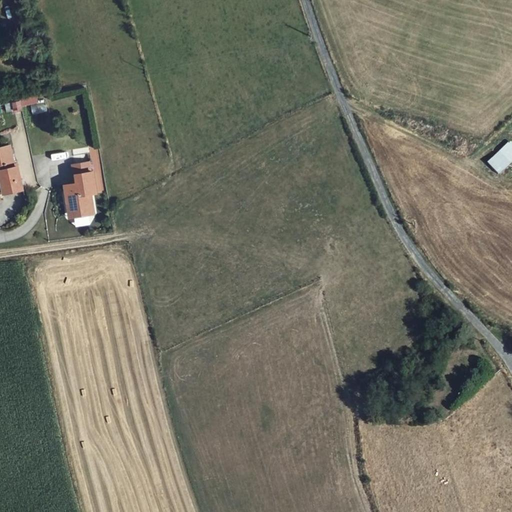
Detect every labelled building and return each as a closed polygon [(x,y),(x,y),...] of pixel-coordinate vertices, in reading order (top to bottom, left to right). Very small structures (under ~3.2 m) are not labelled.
[(29,106),(33,115),(45,111),(38,92),(9,103),(12,112),(29,106)] [(511,146),(508,142),(487,162),(498,172),(511,158),(511,146)] [(0,170),(2,171),(5,191),(24,188),(20,162),(15,163),(12,144),(0,146),(0,170)] [(89,194),(96,193),(90,163),(74,167),(77,183),(65,185),(70,212),(78,210),(79,218),(93,215),(89,194)] [(72,220),(79,218),(78,210),(70,212),(72,220)]
